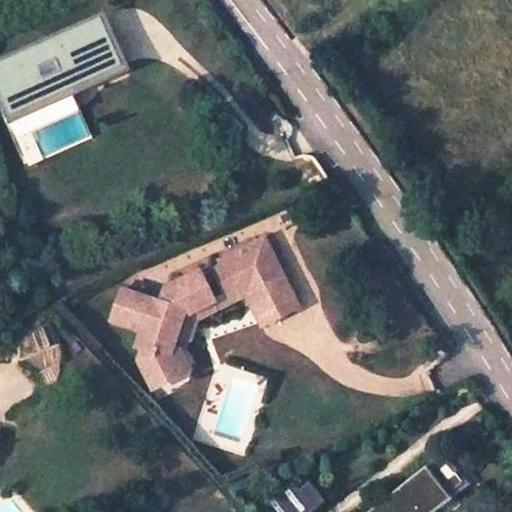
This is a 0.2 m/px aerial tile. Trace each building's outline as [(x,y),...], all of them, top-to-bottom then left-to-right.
[(118,74),(96,26),(0,68),(0,113),(5,124),(118,74)] [(222,300),(240,291),(249,309),(286,291),(262,242),(218,265),(220,269),(199,279),(196,275),(162,292),(158,308),(119,296),(109,327),(139,337),(134,352),(140,355),(136,366),(150,395),(180,379),(169,357),(176,353),(188,319),(212,306),(211,304),(221,299),(222,300)] [(286,291),(249,309),(259,329),(296,311),(286,291)] [(390,501),(376,511),(425,511),(459,485),(436,456),(419,470),(386,497),(390,501)] [(289,483),(256,510),(257,511),(313,511),(289,483)]
